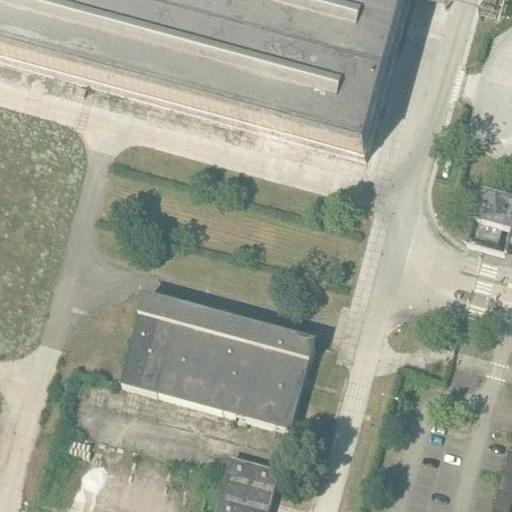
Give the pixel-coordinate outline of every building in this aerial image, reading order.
[(0,0),(0,63),(365,164),(409,0),(0,0)] [(511,253),(511,252),(511,205),(483,198),(473,243),(511,253)] [(160,400),(291,436),(309,369),(310,369),(315,351),(144,304),(139,323),(140,324),(123,390),(160,400)] [(511,511),(511,450),(510,450),(494,511),(511,511)] [(227,511),(270,511),(280,477),(240,467),(227,511)]
